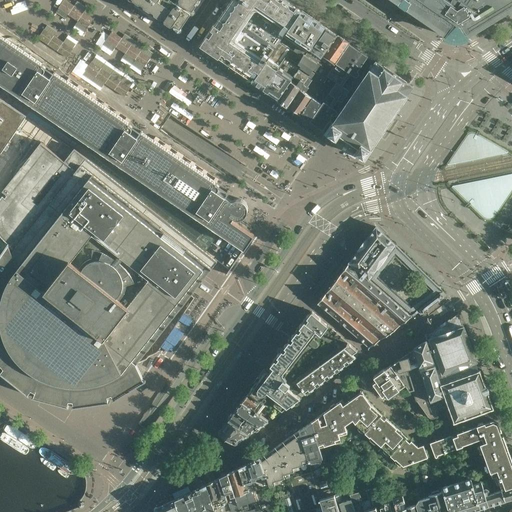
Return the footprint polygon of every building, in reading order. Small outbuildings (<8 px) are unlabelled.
[(70,0),(66,0),(61,8),(89,27),(96,18),(70,0)] [(134,0),(168,23),(169,23),(176,28),(180,27),(181,27),(183,24),(186,26),(192,16),(194,13),(196,12),(204,0),(134,0)] [(287,31),(301,11),(297,8),(296,7),(285,0),(231,0),(200,46),(222,61),(248,78),(253,82),(267,61),(287,31)] [(511,0),(392,0),(398,4),(406,10),(406,9),(446,37),(447,35),(448,34),(450,35),(452,36),(454,36),(455,37),(456,37),(458,37),(460,36),(462,36),(463,35),(464,35),(465,34),(466,36),(465,36),(466,37),(468,37),(467,36),(472,34),(473,33),(474,33),(474,32),(483,27),(484,26),(485,26),(486,25),(495,19),(496,19),(497,19),(497,18),(498,18),(499,17),(508,12),(509,11),(510,11),(511,10),(511,9),(511,8),(511,0)] [(311,47),(325,27),(301,11),(287,31),(311,47)] [(317,64),(337,35),(333,33),(325,27),(311,47),(305,55),(317,64)] [(44,30),(38,39),(67,58),(73,50),(44,30)] [(153,57),(115,30),(109,39),(146,66),(153,57)] [(0,260),(9,247),(4,244),(0,239),(0,238),(0,176),(29,134),(35,137),(42,127),(75,150),(205,252),(213,241),(220,232),(244,249),(254,235),(232,220),(234,217),(236,219),(241,218),(245,216),(247,212),(248,208),(247,204),(244,200),(239,199),(235,199),(232,201),(229,198),(226,196),(230,191),(147,135),(51,69),(0,34),(0,260)] [(301,114),(327,76),(349,43),(337,35),(317,64),(309,77),(288,106),(301,114)] [(401,104),(407,95),(413,87),(405,82),(405,81),(384,66),(383,67),(375,61),(374,64),(373,63),(371,66),(367,63),(366,65),(363,63),(368,56),(349,43),(327,76),(336,82),(310,121),(323,130),(333,115),(334,115),(335,115),(336,114),(337,114),(337,113),(337,112),(337,111),(337,110),(336,110),(333,107),(338,99),(345,105),(333,123),(333,122),(331,125),(332,125),(328,130),(326,133),(334,138),(333,140),(336,142),(338,139),(337,138),(339,135),(358,147),(355,151),(354,150),(352,153),(355,155),(356,153),(365,159),(367,156),(366,156),(369,151),(370,151),(371,149),(371,148),(382,132),(383,130),(387,124),(386,124),(389,120),(390,121),(394,114),(394,115),(395,113),(401,104)] [(278,99),(298,70),(309,77),(317,64),(305,55),(304,55),(298,63),(286,55),(277,68),(263,89),(278,99)] [(263,89),(277,68),(267,61),(253,82),(263,89)] [(130,88),(92,63),(86,72),(124,98),(130,88)] [(288,106),(309,77),(298,70),(278,99),(288,106)] [(310,121),(336,82),(327,76),(301,114),(310,121)] [(164,92),(170,95),(174,87),(168,84),(164,92)] [(200,107),(204,100),(198,95),(193,102),(200,107)] [(507,153),(478,134),(476,133),(475,133),(474,132),(472,132),(471,132),(470,133),(469,133),(468,134),(467,134),(466,135),(447,164),(448,165),(507,153)] [(220,264),(205,252),(75,150),(64,165),(41,147),(2,195),(7,199),(5,202),(2,200),(0,202),(0,238),(0,239),(4,244),(9,247),(0,260),(0,371),(1,371),(4,374),(1,378),(0,377),(0,378),(29,401),(29,400),(31,396),(35,398),(34,402),(32,403),(69,413),(68,411),(69,407),(73,407),(74,412),(72,413),(110,408),(110,407),(109,407),(108,402),(112,401),(114,405),(113,406),(146,386),(145,386),(144,386),(142,383),(143,383),(136,370),(216,268),(220,264)] [(494,217),(511,191),(511,174),(453,186),(452,187),(468,203),(470,205),(483,218),(484,219),(486,219),(487,220),(488,220),(489,220),(490,220),(491,219),(492,219),(493,218),(494,217)] [(420,315),(446,296),(443,291),(439,287),(409,257),(400,249),(395,244),(376,227),(367,239),(358,250),(359,250),(349,263),(318,303),(368,347),(411,316),(417,311),(420,315)] [(348,362),(350,360),(355,356),(352,354),(356,351),(357,351),(357,350),(312,311),(286,345),(287,350),(289,351),(272,373),(267,369),(266,371),(264,369),(253,383),(256,385),(253,390),(252,389),(249,393),(261,402),(267,393),(277,399),(273,404),(281,410),(282,411),(299,398),(300,398),(301,397),(300,397),(301,396),(308,391),(310,393),(315,387),(314,387),(335,371),(348,362)] [(170,353),(185,330),(193,319),(184,313),(161,346),(165,349),(170,353)] [(463,326),(458,314),(450,320),(453,330),(463,327),(463,326)] [(480,372),(479,370),(476,362),(476,361),(477,361),(477,360),(476,359),(475,360),(473,352),(474,352),(474,350),(472,351),(467,337),(468,336),(468,335),(466,335),(464,328),(465,328),(465,326),(463,327),(453,330),(450,320),(449,319),(448,320),(446,322),(446,321),(445,322),(445,323),(442,325),(441,325),(440,325),(440,326),(438,327),(437,328),(438,329),(429,335),(430,339),(426,341),(414,349),(391,365),(405,385),(409,390),(412,401),(416,400),(427,416),(428,417),(429,418),(430,418),(431,418),(432,418),(433,418),(434,418),(435,417),(436,416),(437,416),(437,415),(437,414),(437,413),(437,412),(437,411),(448,407),(454,422),(456,421),(463,419),(471,416),(472,417),(476,415),(476,414),(485,411),(484,411),(491,409),(493,408),(492,406),(488,394),(488,393),(489,392),(488,391),(486,386),(487,386),(486,385),(485,385),(485,384),(484,384),(480,372)] [(405,385),(391,365),(373,377),(374,378),(373,382),(376,387),(377,386),(380,391),(379,392),(383,396),(387,397),(388,397),(405,385)] [(355,423),(371,405),(362,391),(347,402),(345,403),(342,399),(331,407),(338,432),(346,430),(345,425),(353,419),(355,423)] [(267,407),(261,402),(249,393),(241,403),(254,411),(261,415),(267,407)] [(247,420),(254,411),(241,403),(235,411),(247,420)] [(397,428),(371,405),(355,423),(365,432),(365,433),(370,437),(370,436),(380,446),(397,428)] [(340,438),(338,432),(331,407),(311,421),(320,448),(325,447),(324,445),(336,442),(335,439),(340,438)] [(240,429),(247,420),(235,411),(228,421),(240,429)] [(268,421),(261,415),(254,411),(247,420),(259,427),(268,421)] [(259,427),(247,420),(240,429),(249,434),(259,427)] [(508,449),(503,435),(501,436),(499,432),(501,431),(498,422),(493,420),(483,423),(483,422),(477,424),(478,425),(482,438),(483,443),(480,444),(485,457),(508,449)] [(249,434),(240,429),(228,421),(219,433),(220,433),(219,434),(232,443),(232,442),(233,443),(245,436),(245,437),(249,434)] [(320,448),(311,421),(299,430),(309,462),(323,458),(320,448)] [(4,430),(7,433),(32,448),(33,449),(34,449),(34,448),(35,448),(37,444),(37,443),(37,442),(37,441),(12,426),(7,425),(4,430)] [(462,445),(478,439),(482,438),(478,425),(457,433),(457,434),(453,436),(450,435),(430,442),(435,456),(463,446),(462,445)] [(428,457),(424,446),(423,445),(418,447),(397,428),(380,446),(391,455),(390,456),(395,460),(396,459),(403,466),(428,457)] [(309,462),(299,430),(261,457),(269,485),(279,482),(277,478),(287,475),(286,472),(292,470),(292,467),(309,462)] [(2,440),(3,441),(26,455),(27,456),(28,456),(29,456),(30,455),(31,454),(32,453),(32,452),(32,451),(32,450),(31,449),(31,448),(30,448),(7,434),(6,434),(5,434),(4,434),(3,435),(2,436),(2,437),(2,438),(2,439),(2,440)] [(40,453),(41,454),(65,477),(67,477),(68,477),(70,478),(72,478),(73,478),(73,476),(74,475),(73,474),(73,473),(73,472),(72,471),(72,470),(71,469),(47,447),(46,447),(45,447),(44,446),(43,446),(42,447),(41,447),(41,448),(40,448),(40,449),(40,450),(40,451),(40,452),(40,453)] [(511,487),(511,467),(511,464),(511,463),(511,460),(508,449),(485,457),(492,477),(495,476),(500,491),(502,490),(511,487)] [(269,485),(261,457),(247,464),(253,483),(255,490),(269,486),(269,485)] [(339,511),(337,504),(333,493),(323,458),(309,462),(312,473),(323,507),(324,511),(339,511)] [(253,483),(247,464),(239,468),(244,485),(253,483)] [(273,511),(267,491),(256,494),(255,490),(253,483),(244,485),(239,468),(228,473),(234,495),(226,497),(228,504),(230,511),(235,511),(249,508),(248,504),(258,501),(261,510),(261,511),(273,511)] [(234,495),(228,473),(220,477),(226,497),(234,495)] [(308,511),(309,511),(323,507),(312,473),(290,480),(294,493),(291,493),(296,511),(308,511)] [(417,511),(466,511),(505,500),(502,490),(500,491),(490,494),(488,489),(484,490),(481,480),(472,483),(470,476),(441,485),(443,490),(428,495),(428,496),(418,498),(415,502),(416,505),(417,511)] [(228,504),(226,497),(220,477),(213,480),(219,501),(220,504),(221,506),(228,504)] [(219,501),(213,480),(206,484),(214,508),(221,506),(220,504),(216,505),(215,502),(219,501)] [(215,511),(214,508),(206,484),(191,492),(188,486),(172,493),(175,499),(178,510),(178,511),(215,511)] [(377,511),(375,506),(376,505),(373,496),(381,494),(379,486),(366,490),(371,507),(364,509),(364,511),(377,511)] [(511,498),(511,487),(502,490),(505,500),(511,498)] [(350,511),(355,511),(352,502),(350,496),(345,497),(346,501),(340,502),(340,500),(341,499),(339,491),(333,493),(337,504),(339,503),(341,511),(350,511)] [(364,509),(359,492),(350,495),(350,496),(352,502),(359,500),(362,510),(364,509)] [(296,511),(291,493),(281,497),(285,511),(296,511)] [(387,511),(384,501),(382,494),(381,494),(373,496),(376,505),(375,506),(377,511),(387,511)] [(407,511),(406,508),(400,509),(399,504),(405,502),(403,495),(393,498),(397,511),(407,511)] [(397,511),(393,498),(384,501),(387,511),(397,511)] [(171,511),(178,510),(175,499),(172,500),(172,501),(170,502),(170,501),(169,502),(167,503),(155,508),(156,511),(157,511),(156,511),(171,511)]
